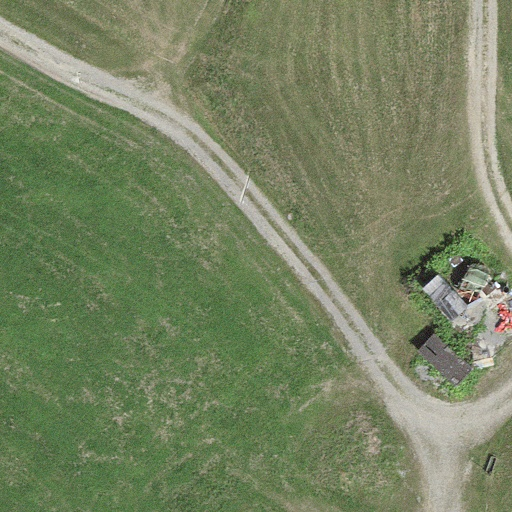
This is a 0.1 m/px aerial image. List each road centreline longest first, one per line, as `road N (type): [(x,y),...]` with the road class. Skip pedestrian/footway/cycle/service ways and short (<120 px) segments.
road 1 (track): [(0,40),(144,113),(468,463),(511,393)]
road 2 (track): [(511,218),(498,178),(497,0)]
